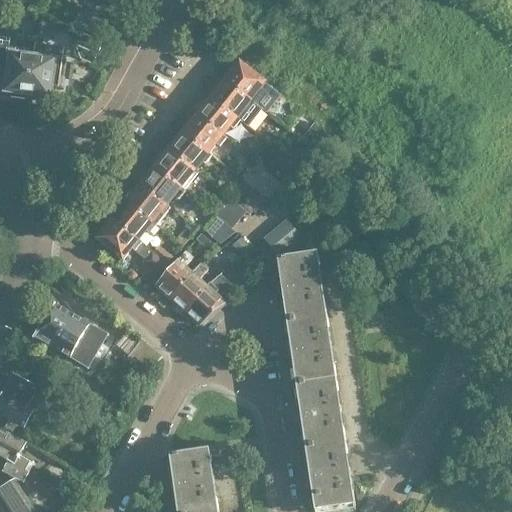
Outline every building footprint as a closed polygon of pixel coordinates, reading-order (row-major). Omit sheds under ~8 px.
[(130,0),(103,0),(121,10),(122,8),(125,9),(130,0)] [(110,29),(79,14),(73,26),(104,41),(110,29)] [(7,55),(4,73),(3,81),(8,82),(6,94),(10,95),(10,98),(28,102),(33,73),(35,60),(37,53),(19,49),(21,38),(0,34),(0,49),(9,51),(8,55),(7,55)] [(102,44),(80,34),(74,45),(97,56),(102,44)] [(33,73),(28,102),(46,105),(47,101),(51,101),(53,90),(59,91),(64,65),(35,60),(33,73)] [(227,81),(226,82),(255,106),(269,88),(240,64),(233,73),(230,73),(226,78),(227,81)] [(212,100),(241,123),(248,129),(262,112),(255,106),(226,82),(219,90),(216,90),(212,95),(213,98),(212,100)] [(234,131),(241,123),(212,100),(205,108),(202,107),(198,113),(199,116),(198,117),(223,138),(224,137),(231,128),(234,131)] [(185,133),(184,134),(209,155),(210,155),(217,146),(220,148),(227,140),(224,137),(223,138),(198,117),(191,125),(188,125),(184,130),(185,133)] [(321,158),(334,143),(335,141),(315,125),(301,142),(321,158)] [(195,173),(195,172),(203,163),(206,166),(213,157),(210,155),(209,155),(184,134),(177,143),(174,142),(170,147),(171,150),(169,152),(195,173)] [(157,168),(155,169),(184,193),(199,175),(195,172),(195,173),(169,152),(163,160),(160,160),(155,165),(157,168)] [(300,171),(292,165),(279,154),(266,170),(287,187),(300,171)] [(292,165),(300,171),(303,174),(310,166),(298,157),(292,165)] [(244,180),(245,181),(265,198),(269,201),(282,186),(257,165),(244,180)] [(142,185),(141,187),(167,208),(167,207),(174,198),(178,201),(184,193),(155,169),(149,178),(145,177),(141,182),(142,185)] [(245,181),(229,199),(246,213),(250,216),(265,198),(245,181)] [(153,225),(153,224),(160,215),(164,218),(171,210),(167,207),(167,208),(141,187),(135,195),(132,195),(127,200),(128,203),(127,204),(153,225)] [(246,213),(229,199),(226,196),(212,213),(232,231),(246,213)] [(111,220),(113,222),(139,242),(146,233),(150,236),(157,227),(153,224),(153,225),(127,204),(122,210),(120,209),(111,220)] [(209,213),(200,205),(195,212),(204,219),(209,213)] [(216,218),(206,232),(220,243),(235,233),(216,218)] [(264,238),(279,257),(301,239),(287,220),(264,238)] [(101,237),(98,240),(101,242),(100,243),(105,247),(106,246),(113,252),(112,253),(120,259),(121,258),(124,261),(132,250),(136,253),(143,244),(139,242),(113,222),(108,228),(105,226),(98,235),(101,237)] [(181,229),(191,236),(196,230),(186,223),(181,229)] [(196,242),(205,250),(210,244),(201,236),(196,242)] [(242,239),(233,247),(242,259),(251,251),(242,239)] [(159,247),(154,252),(168,264),(173,258),(159,247)] [(171,300),(171,301),(194,275),(186,268),(194,259),(187,253),(156,287),(164,293),(162,295),(170,302),(171,300)] [(279,259),(288,323),(328,317),(318,253),(279,258),(279,259)] [(151,284),(167,265),(153,254),(145,264),(150,268),(142,277),(151,284)] [(185,313),(186,314),(209,288),(201,281),(209,272),(202,266),(194,275),(171,301),(179,307),(179,310),(182,313),(185,313)] [(209,288),(186,314),(193,320),(193,323),(196,326),(199,326),(201,327),(227,304),(216,295),(227,283),(222,276),(212,284),(209,288)] [(45,323),(93,350),(102,334),(90,327),(55,306),(45,323)] [(337,380),(328,317),(288,323),(297,386),(337,380)] [(45,323),(36,340),(71,360),(83,366),(93,350),(45,323)] [(145,374),(162,359),(142,344),(129,360),(145,374)] [(30,388),(15,379),(4,399),(3,398),(0,404),(0,414),(25,429),(41,400),(28,392),(30,388)] [(297,386),(306,449),(346,444),(337,380),(297,386)] [(0,491),(0,507),(3,511),(34,511),(20,491),(29,475),(26,473),(30,464),(19,458),(26,446),(0,431),(0,458),(8,464),(2,474),(16,482),(0,491)] [(324,511),(355,508),(346,444),(306,449),(315,511),(324,511)] [(219,511),(210,452),(171,457),(178,511),(219,511)]
